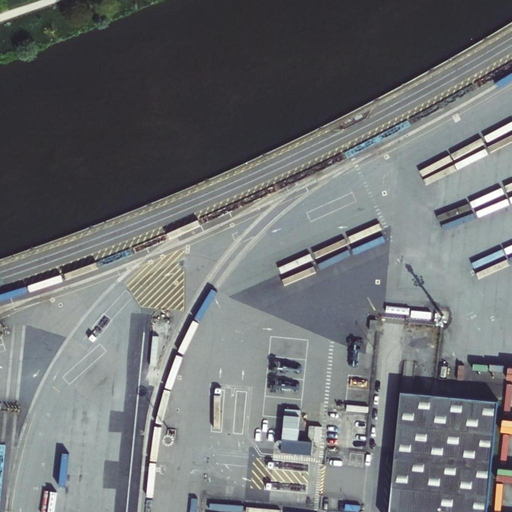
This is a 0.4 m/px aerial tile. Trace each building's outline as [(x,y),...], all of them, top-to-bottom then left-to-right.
[(485,142),(429,166),(433,177),(489,153),(485,142)] [(511,247),(468,264),(473,275),(511,260),(511,247)] [(280,254),(278,268),(308,272),(310,259),(280,254)] [(369,281),(371,268),(310,261),(309,274),(369,281)] [(328,323),(236,316),(235,330),(327,337),(328,323)] [(511,415),(511,405),(511,373),(479,370),(478,380),(507,383),(503,414),(511,415)] [(487,511),(497,404),(401,394),(389,511),(487,511)] [(511,437),(511,424),(501,425),(501,437),(511,437)] [(308,442),(320,443),(321,427),(309,427),(308,442)] [(298,443),(298,430),(282,430),(281,456),(312,456),(312,443),(298,443)] [(107,459),(110,439),(79,435),(79,439),(47,435),(45,455),(75,459),(76,455),(107,459)] [(496,483),(511,484),(511,470),(497,470),(496,483)]
